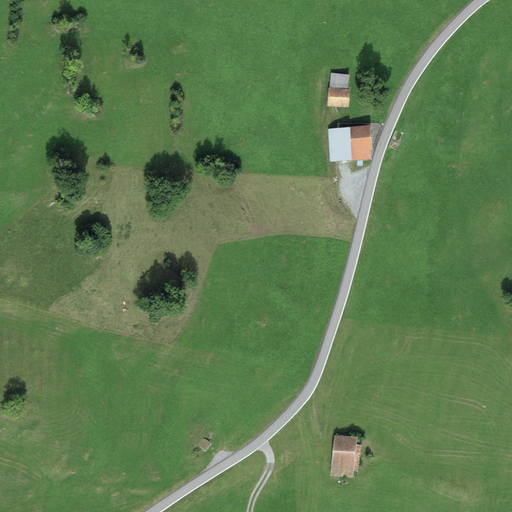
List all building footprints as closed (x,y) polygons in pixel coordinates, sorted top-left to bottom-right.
[(350,75),(331,73),(330,88),(349,89),(350,75)] [(330,88),(329,88),(327,106),(349,107),(350,89),(349,89),(330,88)] [(370,126),(328,129),(330,162),(372,159),(370,126)] [(356,440),(333,437),(328,475),(351,478),(356,440)] [(206,451),(211,443),(203,438),(198,446),(206,451)]
